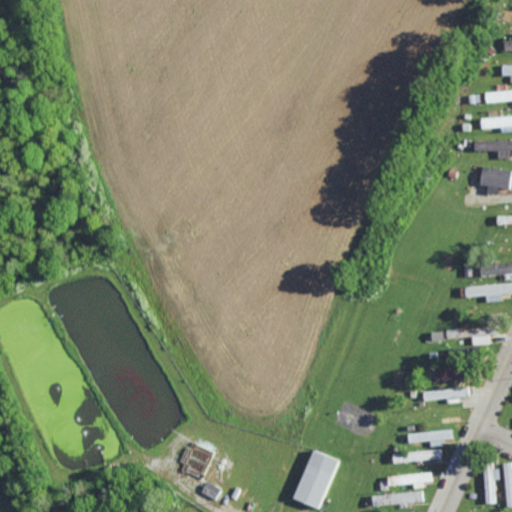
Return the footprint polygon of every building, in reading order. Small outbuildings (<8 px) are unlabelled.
[(511,90),(491,93),(492,104),(511,102),(511,90)] [(511,116),(487,118),(487,129),(506,128),(506,133),(511,132),(511,116)] [(511,140),(481,142),(481,152),(504,151),(504,160),(511,159),(511,140)] [(505,188),(511,189),(511,170),(488,166),(485,185),(494,187),(493,194),(503,196),(505,188)] [(511,216),(503,216),(504,226),(511,225),(511,216)] [(486,275),(511,274),(511,263),(485,264),(486,275)] [(508,302),(508,295),(511,294),(511,284),(470,286),(470,298),(491,297),(491,302),(508,302)] [(478,344),(497,344),(497,336),(504,335),(504,326),(450,328),(450,339),(478,338),(478,344)] [(472,368),(435,370),(436,379),(473,378),(472,368)] [(466,396),(473,396),(473,388),(429,390),(430,400),(453,399),(453,403),(466,402),(466,396)] [(434,442),(434,447),(448,446),(448,439),(458,439),(457,430),(412,432),(413,443),(434,442)] [(399,464),(446,458),(445,448),(398,454),(399,464)] [(300,498),(326,508),(345,460),(319,450),(300,498)] [(505,479),(505,467),(489,468),(490,504),(500,503),(500,479),(505,479)] [(419,484),(419,488),(430,488),(430,482),(437,481),(437,473),(393,475),(393,485),(419,484)] [(429,503),(428,492),(375,495),(376,505),(429,503)]
